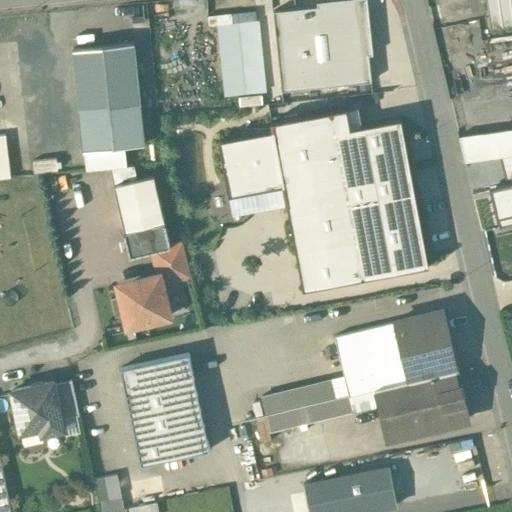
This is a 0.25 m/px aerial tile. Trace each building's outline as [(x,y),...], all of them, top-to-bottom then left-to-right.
[(273,10),(282,89),(371,80),(368,53),(372,53),(366,0),(326,0),(318,1),(318,5),(273,10)] [(511,0),(485,0),(490,27),(511,24),(511,0)] [(233,23),(255,20),(254,10),(232,12),(233,23)] [(233,23),(218,24),(225,95),(267,90),(260,20),(255,20),(233,23)] [(134,42),(73,48),(83,149),(124,144),(144,142),(134,42)] [(346,107),(271,121),(273,129),(219,139),(233,214),(288,204),(303,287),(428,264),(401,117),(350,127),(346,107)] [(511,127),(458,135),(464,161),(500,156),(511,154),(511,127)] [(5,134),(0,134),(0,177),(10,176),(5,134)] [(124,144),(83,149),(86,169),(126,164),(124,144)] [(506,183),(511,181),(511,154),(500,156),(506,183)] [(170,244),(154,174),(113,184),(130,255),(152,250),(171,245),(170,244)] [(511,181),(506,183),(490,187),(499,226),(511,223),(511,181)] [(158,272),(160,272),(164,289),(179,286),(177,278),(190,275),(182,241),(170,244),(171,245),(152,250),(158,272)] [(158,272),(117,282),(127,325),(170,315),(164,289),(160,272),(158,272)] [(443,309),(393,321),(407,381),(454,370),(457,369),(443,309)] [(407,381),(393,321),(334,335),(344,374),(348,395),(374,389),(374,388),(407,381)] [(189,352),(121,366),(141,463),(209,448),(189,352)] [(454,370),(407,381),(374,388),(374,389),(378,405),(386,437),(469,417),(466,404),(462,402),(460,396),(464,395),(462,385),(458,386),(454,370)] [(266,414),(348,395),(344,374),(261,393),(266,414)] [(55,377),(10,387),(20,432),(41,428),(43,433),(66,428),(56,381),(55,377)] [(71,378),(56,381),(66,428),(81,424),(71,378)] [(348,395),(266,414),(270,430),(378,405),(374,389),(348,395)] [(0,511),(10,510),(0,460),(0,511)] [(388,464),(304,482),(310,511),(358,511),(396,504),(388,464)] [(99,511),(100,511),(123,507),(116,473),(92,478),(99,511)] [(159,511),(157,500),(126,507),(127,511),(159,511)]
